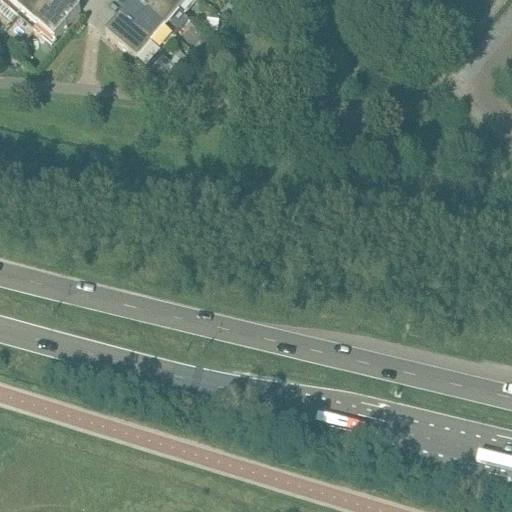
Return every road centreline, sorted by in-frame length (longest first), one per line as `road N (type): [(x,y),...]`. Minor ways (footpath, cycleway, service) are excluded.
road 1 (primary): [(0,328),(511,458)]
road 2 (primary): [(511,397),(0,274)]
road 3 (unclassified): [(0,393),(393,511)]
